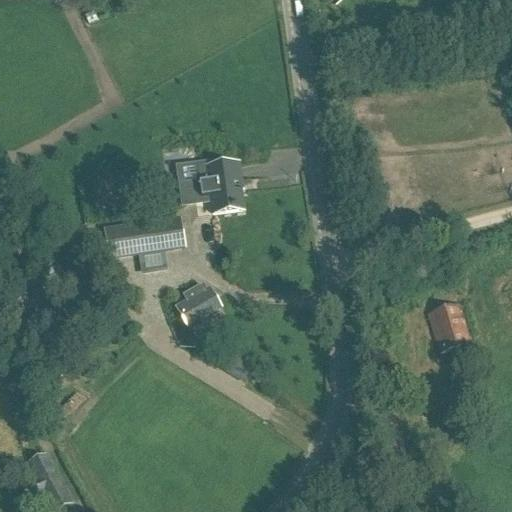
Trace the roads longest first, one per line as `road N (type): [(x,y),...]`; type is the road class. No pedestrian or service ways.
road 1 (tertiary): [(280,511),(322,454),(341,400),(292,0)]
road 2 (unknown): [(332,435),(184,359),(142,292)]
